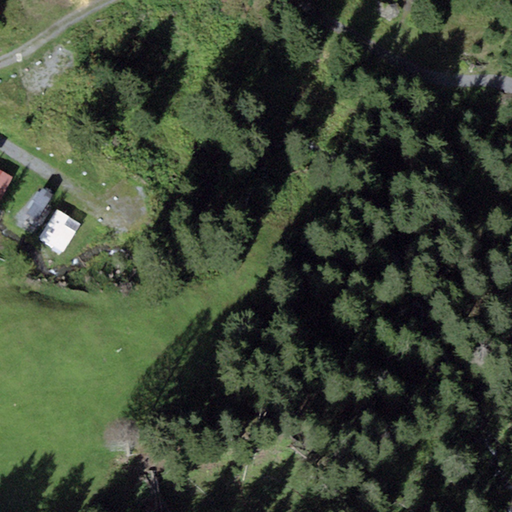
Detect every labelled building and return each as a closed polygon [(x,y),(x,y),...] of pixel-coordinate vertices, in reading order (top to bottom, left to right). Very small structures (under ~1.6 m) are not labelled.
[(5,120),(21,118),(17,83),(1,85),(5,120)] [(37,149),(55,153),(61,129),(43,125),(37,149)] [(0,202),(12,178),(0,171),(0,202)] [(37,221),(52,195),(42,189),(40,193),(37,191),(32,200),(34,202),(27,215),(37,221)] [(62,254),(80,224),(57,210),(39,239),(62,254)]
